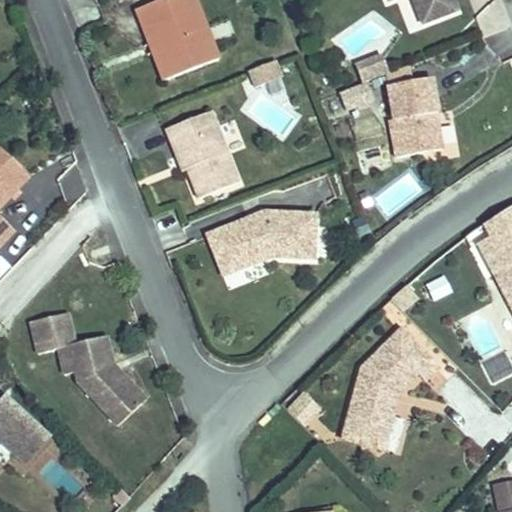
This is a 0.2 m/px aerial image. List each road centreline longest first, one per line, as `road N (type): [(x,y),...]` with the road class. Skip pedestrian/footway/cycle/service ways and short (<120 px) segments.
road 1 (residential): [(44,0),(211,421)]
road 2 (residential): [(511,177),(444,220),(265,385),(211,421)]
road 3 (unknown): [(117,189),(0,294)]
